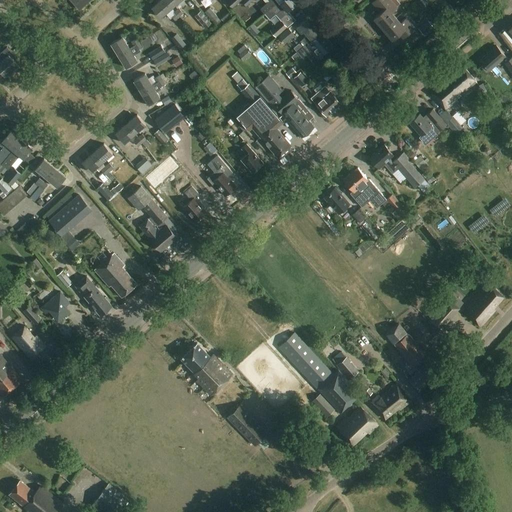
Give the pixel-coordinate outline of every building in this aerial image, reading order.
[(70,0),(79,10),(90,0),(70,0)] [(171,9),(171,8),(164,0),(161,0),(152,8),(161,18),(166,13),(171,19),(173,17),(176,20),(183,14),(178,9),(174,13),(171,9)] [(164,0),(171,8),(180,0),(164,0)] [(241,0),(228,0),(227,2),(233,8),(241,0)] [(265,14),(281,0),(268,0),(271,3),(268,5),(262,10),(265,14)] [(297,3),(294,0),(281,0),(265,14),(270,20),(277,14),(275,13),(283,6),(287,11),(297,3)] [(374,18),(383,29),(397,18),(392,13),(397,8),(390,0),(375,0),(373,3),(381,13),(374,18)] [(423,0),(421,1),(425,8),(433,4),(430,0),(423,0)] [(221,22),(210,9),(205,13),(216,26),(221,22)] [(212,24),(201,11),(195,16),(206,29),(212,24)] [(228,24),(236,16),(232,12),(224,20),(228,24)] [(295,21),(289,14),(270,30),(276,37),(295,21)] [(397,18),(383,29),(392,40),(399,34),(403,38),(415,28),(407,18),(401,23),(397,18)] [(435,28),(428,20),(419,28),(425,36),(435,28)] [(301,25),(297,21),(279,37),(285,44),(295,36),(293,33),(301,25)] [(294,48),(297,52),(322,31),(314,22),(303,31),(307,36),(300,42),(300,43),(294,48)] [(333,45),(322,31),(297,52),(301,56),(307,50),(309,48),(318,59),(333,45)] [(188,48),(177,34),(171,39),(182,53),(188,48)] [(111,44),(119,56),(130,49),(122,37),(111,44)] [(511,57),(509,60),(496,46),(480,60),(489,71),(502,60),(505,63),(511,72),(511,57)] [(165,53),(161,47),(149,54),(153,60),(165,53)] [(137,61),(130,49),(119,56),(126,68),(137,61)] [(251,54),(246,49),(240,55),(244,60),(251,54)] [(171,59),(168,53),(154,61),(157,67),(171,59)] [(0,69),(5,76),(18,65),(9,55),(4,59),(0,55),(0,69)] [(476,81),(463,66),(431,94),(445,110),(456,101),(455,100),(476,81)] [(309,81),(301,72),(294,78),(302,87),(309,81)] [(142,93),(153,86),(145,74),(134,80),(142,93)] [(157,83),(163,79),(161,75),(154,79),(157,83)] [(279,87),(269,75),(256,87),(269,102),(271,101),(301,137),(314,126),(313,126),(309,121),(313,117),(314,117),(315,117),(299,98),(298,99),(292,91),(282,99),(279,95),(279,96),(275,91),(279,87)] [(163,79),(157,83),(159,88),(166,84),(163,79)] [(153,86),(142,93),(149,105),(160,98),(157,92),(160,90),(159,88),(157,83),(153,86)] [(260,96),(249,84),(241,91),(249,100),(252,97),(255,100),(237,116),(249,130),(253,127),(260,135),(260,136),(278,157),(291,145),(281,134),(282,134),(274,125),(280,119),(260,96)] [(314,90),(317,93),(312,98),(327,115),(341,103),(330,91),(329,91),(325,86),(323,88),(320,84),(314,90)] [(490,97),(484,84),(475,87),(481,100),(490,97)] [(168,96),(161,100),(165,105),(171,101),(168,96)] [(495,104),(492,96),(484,100),(487,107),(495,104)] [(175,105),(162,115),(171,126),(183,116),(175,105)] [(420,114),(410,123),(421,136),(419,137),(423,142),(429,137),(435,131),(437,133),(440,130),(446,125),(433,109),(423,118),(420,114)] [(126,124),(135,134),(146,125),(137,115),(126,124)] [(463,128),(453,117),(447,122),(456,134),(463,128)] [(146,147),(138,138),(135,134),(126,124),(116,134),(124,144),(129,139),(134,144),(136,143),(139,146),(137,148),(140,152),(146,147)] [(307,141),(321,130),(318,126),(304,137),(307,141)] [(168,140),(159,130),(154,134),(163,145),(168,140)] [(0,151),(0,166),(22,140),(11,131),(5,137),(3,135),(0,138),(0,144),(3,147),(0,151)] [(142,135),(138,138),(146,147),(150,143),(142,135)] [(33,149),(22,140),(0,166),(0,170),(4,165),(8,169),(20,156),(24,159),(23,161),(27,165),(33,158),(29,154),(33,149)] [(93,153),(102,163),(113,154),(104,144),(93,153)] [(263,163),(247,144),(242,148),(247,154),(241,159),(252,172),(263,163)] [(393,155),(384,145),(370,158),(379,169),(384,164),(393,174),(399,169),(415,188),(425,180),(408,160),(410,159),(404,152),(393,162),(390,158),(393,155)] [(91,173),(102,163),(93,153),(82,163),(91,173)] [(232,172),(218,156),(211,162),(222,174),(213,182),(225,196),(236,186),(227,176),(232,172)] [(140,162),(135,166),(142,175),(148,170),(152,166),(145,158),(140,162)] [(36,169),(47,178),(55,168),(44,159),(36,169)] [(114,168),(109,163),(105,167),(109,172),(114,168)] [(105,167),(101,171),(105,176),(109,172),(105,167)] [(21,174),(14,168),(5,179),(13,185),(21,174)] [(55,168),(47,178),(57,187),(66,177),(55,168)] [(368,179),(358,168),(344,180),(353,191),(350,193),(362,207),(370,200),(377,208),(387,199),(369,179),(368,179)] [(12,188),(3,178),(0,180),(0,187),(5,194),(12,188)] [(44,181),(40,178),(35,184),(39,187),(44,181)] [(114,187),(108,180),(98,188),(108,201),(113,196),(109,191),(114,187)] [(48,185),(44,181),(39,187),(43,190),(48,185)] [(28,195),(20,186),(0,203),(0,209),(5,215),(28,195)] [(167,217),(141,186),(128,198),(138,210),(142,206),(151,217),(148,219),(139,226),(161,251),(178,237),(167,225),(163,221),(167,217)] [(202,198),(192,186),(185,193),(191,200),(183,207),(196,221),(206,212),(197,202),(202,198)] [(350,204),(335,188),(324,197),(339,214),(350,204)] [(93,208),(79,193),(49,220),(63,235),(93,208)] [(409,214),(393,194),(387,200),(403,219),(409,214)] [(362,209),(355,216),(365,226),(372,218),(362,209)] [(41,224),(34,216),(17,231),(24,239),(41,224)] [(80,244),(73,236),(65,243),(73,251),(80,244)] [(125,265),(114,253),(95,270),(109,287),(112,285),(122,297),(137,284),(123,267),(125,265)] [(42,266),(37,258),(31,263),(36,270),(42,266)] [(73,283),(63,270),(58,275),(67,287),(73,283)] [(96,287),(87,276),(75,286),(100,315),(112,306),(96,287)] [(504,297),(489,284),(480,294),(479,293),(463,311),(481,327),(495,311),(493,309),(504,297)] [(70,303),(60,292),(41,308),(45,313),(50,310),(58,320),(69,310),(65,306),(70,303)] [(451,299),(444,292),(423,316),(429,321),(425,325),(436,335),(464,303),(455,295),(451,299)] [(42,319),(30,306),(23,311),(35,325),(42,319)] [(407,333),(399,323),(386,334),(394,344),(407,333)] [(34,338),(25,327),(13,337),(32,359),(46,347),(36,336),(34,338)] [(333,375),(294,333),(278,347),(341,413),(361,394),(338,370),(333,375)] [(426,355),(408,333),(395,344),(413,366),(426,355)] [(198,343),(182,359),(189,366),(194,371),(195,372),(205,363),(200,357),(206,351),(198,343)] [(195,372),(195,373),(200,378),(219,360),(214,354),(211,357),(206,351),(200,357),(205,363),(195,372)] [(0,375),(11,389),(22,380),(0,354),(0,375)] [(359,372),(347,356),(336,365),(348,380),(359,372)] [(200,378),(198,381),(205,388),(226,367),(219,360),(200,378)] [(436,375),(425,365),(410,381),(420,391),(436,375)] [(226,367),(205,388),(212,395),(233,374),(226,367)] [(0,395),(2,397),(11,389),(0,375),(0,395)] [(411,401),(397,384),(381,398),(378,395),(371,401),(386,419),(399,408),(401,410),(411,401)] [(335,410),(321,394),(313,401),(327,417),(335,410)] [(308,414),(296,401),(283,414),(294,427),(308,414)] [(268,432),(241,405),(228,417),(255,445),(268,432)] [(378,425),(361,407),(347,421),(345,419),(336,427),(354,445),(367,432),(369,434),(378,425)] [(35,492),(20,481),(10,494),(25,506),(24,507),(27,510),(27,511),(28,511),(56,511),(63,504),(40,486),(35,492)] [(126,511),(134,502),(109,483),(89,509),(93,511),(126,511)]
